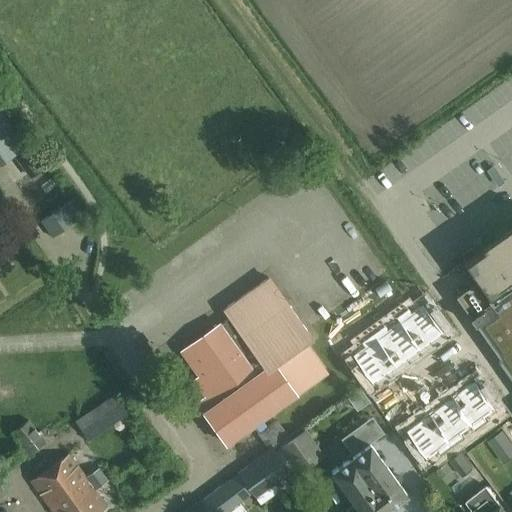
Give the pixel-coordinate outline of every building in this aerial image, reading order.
[(0,164),(25,146),(0,113),(0,164)] [(70,199),(40,221),(51,237),(82,216),(70,199)] [(511,375),(511,226),(463,261),(476,280),(455,295),(511,375)] [(0,270),(10,264),(0,249),(0,270)] [(200,411),(203,411),(227,444),(296,394),(296,395),(328,372),(305,340),(310,336),(268,277),(223,309),(229,316),(219,323),(180,351),(198,376),(193,379),(205,395),(196,401),(196,404),(200,411)] [(412,282),(396,293),(409,311),(425,300),(412,282)] [(390,320),(403,310),(398,304),(385,313),(390,320)] [(403,310),(390,320),(393,324),(394,325),(394,324),(415,352),(414,353),(415,354),(420,350),(419,349),(439,335),(436,330),(438,328),(430,317),(427,319),(418,306),(406,315),(403,310)] [(367,336),(374,331),(366,319),(359,324),(367,336)] [(352,329),(361,341),(367,336),(359,324),(352,329)] [(415,352),(394,324),(394,325),(393,324),(383,332),(379,327),(374,331),(367,336),(393,371),(397,367),(396,366),(414,353),(415,352)] [(449,335),(435,353),(459,372),(473,354),(449,335)] [(393,371),(367,336),(361,341),(355,345),(359,349),(346,358),(367,387),(387,373),(388,374),(393,371)] [(450,392),(445,395),(446,397),(447,396),(467,424),(466,425),(467,426),(470,430),(483,421),(480,417),(492,408),(483,395),(485,393),(477,382),(474,383),(471,379),(451,393),(450,392)] [(357,412),(370,403),(361,390),(348,399),(357,412)] [(75,421),(87,440),(128,412),(115,393),(75,421)] [(427,409),(422,412),(448,447),(460,438),(456,434),(467,426),(466,425),(467,424),(447,396),(446,397),(428,410),(427,409)] [(329,410),(308,424),(315,435),(336,421),(329,410)] [(419,417),(399,431),(420,460),(432,451),(436,455),(448,447),(422,412),(418,415),(419,417)] [(29,455),(46,442),(29,420),(12,433),(29,455)] [(273,446),(276,449),(278,447),(271,437),(283,429),(276,421),(258,434),(268,449),(273,446)] [(483,421),(470,430),(475,437),(488,428),(483,421)] [(324,455),(306,428),(279,446),(298,473),(324,455)] [(502,430),(489,439),(498,452),(511,443),(502,430)] [(460,438),(448,447),(452,453),(464,445),(460,438)] [(331,470),(354,503),(346,509),(348,511),(380,511),(406,493),(369,442),(331,470)] [(23,454),(17,445),(0,457),(0,458),(6,467),(23,454)] [(268,450),(258,457),(272,478),(288,466),(276,449),(273,446),(268,449),(268,450)] [(448,447),(436,455),(440,462),(452,453),(448,447)] [(449,460),(462,476),(473,468),(460,451),(449,460)] [(50,508),(88,480),(69,454),(31,482),(50,508)] [(272,478),(258,457),(236,473),(250,493),(252,492),(260,504),(279,491),(271,478),(272,478)] [(294,470),(292,472),(287,475),(306,502),(313,497),(294,470)] [(99,511),(107,506),(88,480),(50,508),(53,511),(99,511)] [(215,490),(202,499),(211,511),(225,511),(227,511),(237,503),(230,494),(222,484),(215,490)] [(467,501),(475,511),(506,511),(501,504),(487,486),(467,501)] [(211,511),(202,499),(185,511),(211,511)]
